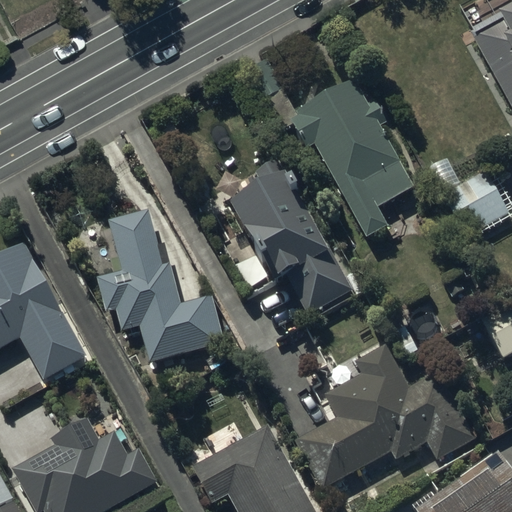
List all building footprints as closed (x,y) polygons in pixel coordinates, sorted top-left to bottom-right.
[(511,15),(474,36),(511,107),(511,15)] [(263,64),(245,74),(260,101),(278,91),(263,64)] [(405,188),(353,88),(300,116),(302,120),(293,125),(305,149),(313,145),(363,240),(382,230),(370,207),(405,188)] [(350,291),(276,165),(257,176),(265,189),(229,210),(274,288),(285,282),(306,317),(350,291)] [(487,179),(448,200),(470,240),(509,219),(487,179)] [(160,276),(146,219),(111,228),(123,278),(101,284),(108,313),(118,311),(123,333),(143,328),(152,365),(222,348),(212,305),(179,313),(169,274),(160,276)] [(83,359),(25,251),(0,265),(0,348),(21,338),(44,380),(83,359)] [(511,353),(511,310),(482,327),(500,360),(511,353)] [(405,395),(380,351),(356,365),(362,376),(326,396),(339,418),(297,442),(322,486),(390,448),(393,454),(425,436),(437,456),(468,439),(434,379),(405,395)] [(68,387),(72,395),(66,398),(72,409),(102,392),(92,374),(68,387)] [(96,445),(86,426),(54,443),(58,451),(17,473),(37,511),(44,509),(45,511),(100,511),(155,484),(136,449),(124,455),(114,436),(96,445)] [(311,511),(267,431),(190,471),(212,511),(231,501),(237,511),(311,511)] [(511,511),(511,482),(497,461),(424,511),(511,511)] [(15,511),(0,484),(0,511),(15,511)]
